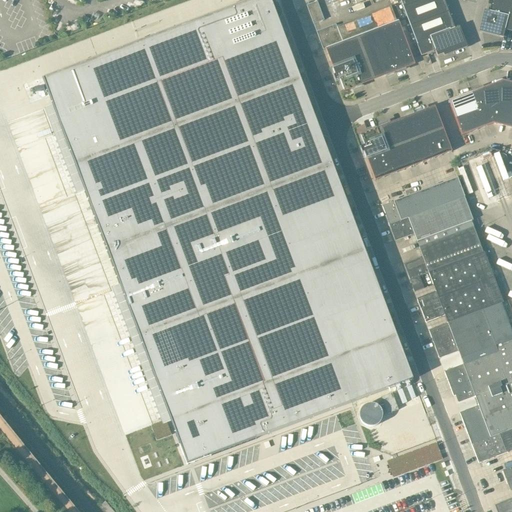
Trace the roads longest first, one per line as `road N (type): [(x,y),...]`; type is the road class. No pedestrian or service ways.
road 1 (unclassified): [(476,511),(331,118)]
road 2 (unclassified): [(511,59),(331,118)]
road 3 (unknown): [(421,365),(301,403),(262,401)]
road 4 (unclassified): [(331,118),(286,0)]
